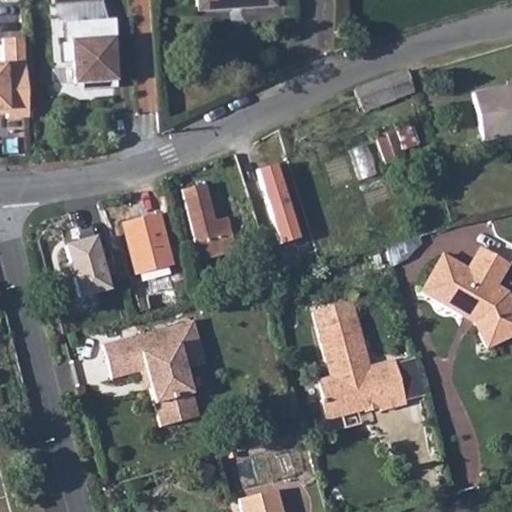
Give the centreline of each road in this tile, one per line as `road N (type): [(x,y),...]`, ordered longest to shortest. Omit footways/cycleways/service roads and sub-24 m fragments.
road 1 (residential): [(0,189),(93,178),(169,155),(350,69),(511,21)]
road 2 (residential): [(0,207),(79,511)]
